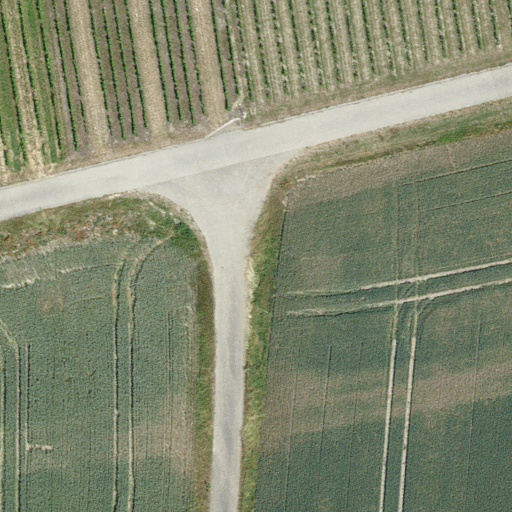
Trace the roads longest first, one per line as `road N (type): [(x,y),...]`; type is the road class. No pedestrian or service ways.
road 1 (track): [(0,205),(511,81)]
road 2 (track): [(227,149),(221,511)]
